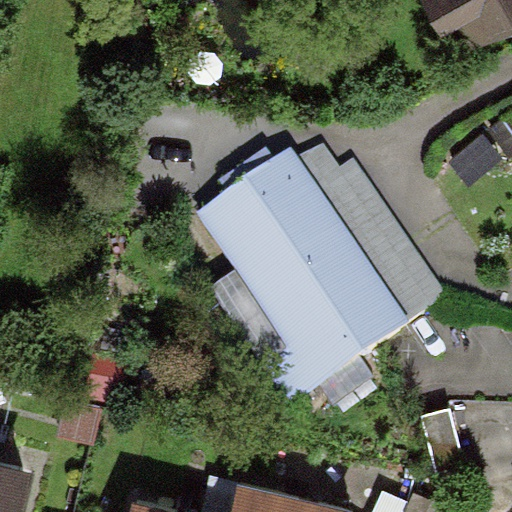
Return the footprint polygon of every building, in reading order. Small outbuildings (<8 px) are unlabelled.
[(511,0),(454,0),(477,37),(511,16),(511,0)] [(316,202),(291,165),(207,221),(244,276),(219,293),(292,402),(401,328),(316,202)] [(316,202),(401,328),(445,299),(359,173),(316,202)] [(450,404),(422,412),(437,469),(466,461),(450,404)] [(0,511),(15,511),(26,468),(0,461),(0,511)] [(350,511),(351,511),(243,486),(236,511),(350,511)] [(197,511),(138,498),(134,511),(197,511)]
